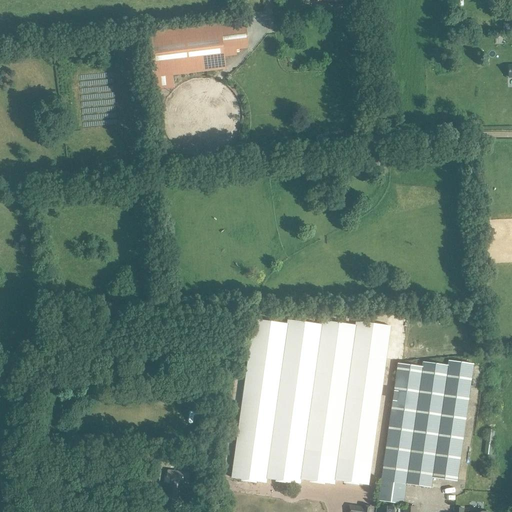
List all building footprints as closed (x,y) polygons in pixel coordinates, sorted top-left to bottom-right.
[(450,33),(474,33),(474,21),(450,21),(450,33)] [(221,24),(148,33),(155,90),(175,88),(174,76),(226,70),(225,56),(238,55),(237,50),(249,48),(246,23),(222,26),(221,24)] [(434,84),(450,84),(450,77),(422,77),(422,89),(434,89),(434,84)] [(317,362),(321,325),(288,320),(287,323),(254,318),(230,478),(265,483),(266,477),(298,482),(315,361),(317,362)] [(321,325),(317,362),(315,361),(298,482),(299,482),(300,477),(333,482),(334,478),(367,483),(390,328),(357,323),(356,329),(322,324),(321,325)] [(397,364),(381,482),(407,484),(432,488),(433,478),(457,481),(474,365),(450,361),(449,366),(424,362),(423,367),(397,364)] [(214,380),(214,389),(225,388),(224,379),(214,380)] [(492,455),(495,430),(487,429),(484,454),(486,455),(492,455)] [(154,453),(142,453),(142,464),(153,464),(154,453)] [(191,475),(166,472),(164,489),(179,491),(178,499),(188,500),(191,475)] [(381,482),(378,501),(404,505),(407,484),(381,482)]
